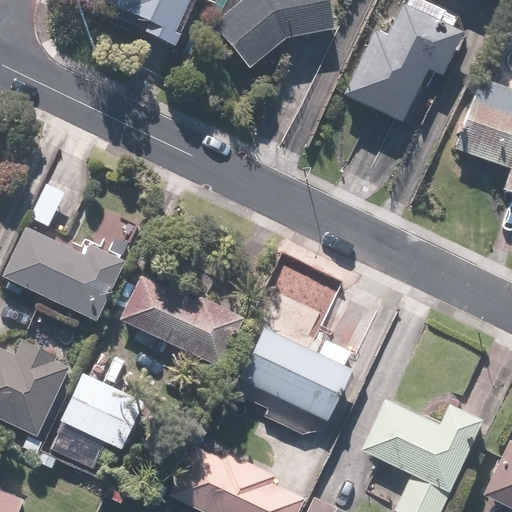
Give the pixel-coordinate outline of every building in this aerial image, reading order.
[(147,34),(175,47),(180,49),(184,38),(180,36),(195,0),(110,0),(109,5),(125,12),(152,24),(147,34)] [(252,68),(289,39),(337,30),(331,0),(250,0),(218,26),(252,68)] [(406,0),(394,27),(381,21),(346,98),(402,123),(427,68),(446,76),(466,31),(444,21),(447,14),(414,0),(406,0)] [(508,194),(511,195),(511,89),(480,80),(453,168),(511,185),(508,194)] [(67,192),(48,182),(29,216),(49,227),(67,192)] [(14,282),(11,290),(61,312),(63,306),(98,322),(128,257),(93,242),(88,253),(27,226),(3,277),(14,282)] [(140,273),(119,319),(221,364),(243,313),(200,294),(198,298),(140,273)] [(257,379),(254,387),(326,421),(353,365),(269,324),(245,374),(257,379)] [(0,422),(35,438),(69,367),(52,359),(56,352),(23,337),(15,355),(0,347),(0,422)] [(83,372),(56,427),(99,449),(103,440),(122,450),(146,403),(83,372)] [(393,396),(367,449),(419,473),(401,509),(406,511),(445,511),(492,416),(457,399),(446,421),(393,396)] [(185,457),(168,495),(208,511),(297,511),(305,496),(270,481),(275,471),(212,444),(203,465),(185,457)] [(511,511),(511,444),(487,494),(494,497),(486,511),(511,511)] [(0,511),(21,511),(28,498),(1,486),(5,477),(0,474),(0,511)] [(344,511),(313,496),(304,511),(344,511)]
